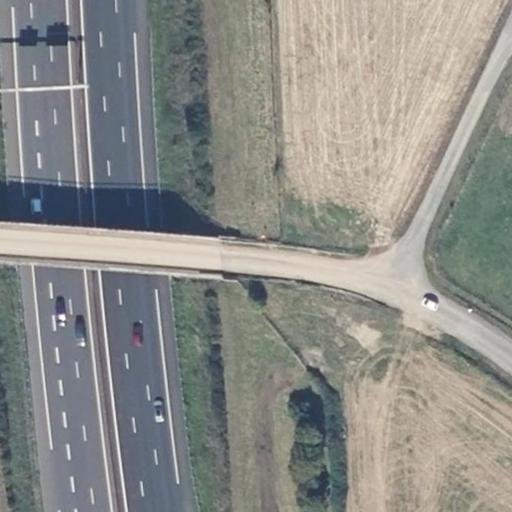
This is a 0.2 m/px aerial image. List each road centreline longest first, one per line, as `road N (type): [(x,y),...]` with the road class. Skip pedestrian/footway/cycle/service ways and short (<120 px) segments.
road 1 (trunk): [(153,511),(126,282),(108,0)]
road 2 (trunk): [(34,0),(51,286),(78,511)]
road 3 (unclassified): [(511,28),(391,281)]
road 4 (tertiary): [(0,240),(227,257)]
road 5 (tertiary): [(391,281),(227,257)]
road 6 (tertiary): [(511,361),(391,281)]
